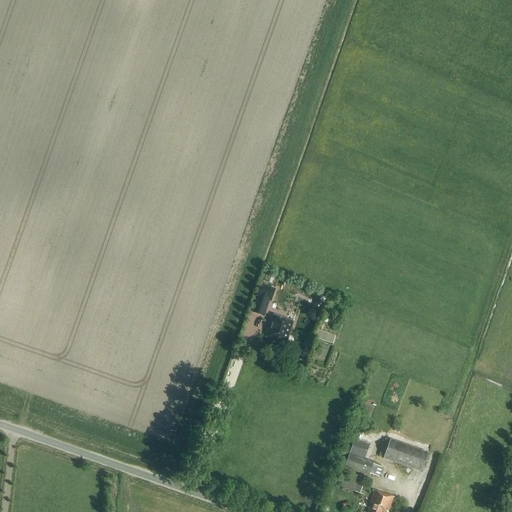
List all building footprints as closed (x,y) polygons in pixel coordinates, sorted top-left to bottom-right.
[(264,317),(269,301),(258,297),(252,313),(264,317)] [(293,322),(273,315),(268,329),(269,330),(266,338),(272,340),(269,347),(279,350),(282,343),(286,344),(293,322)] [(313,338),(332,345),(335,337),(316,330),(313,338)] [(421,473),(425,461),(428,462),(430,455),(428,454),(428,453),(390,440),(390,441),(385,439),(379,457),(383,458),(383,460),(421,473)] [(354,440),(351,450),(341,446),(334,464),(369,477),(370,474),(379,477),(382,468),(373,465),(373,462),(364,459),(369,445),(354,440)] [(331,484),(363,495),(365,488),(334,476),(331,484)] [(385,511),(388,511),(393,498),(374,491),(368,508),(369,508),(367,511),(381,511),(382,511),(385,511)]
